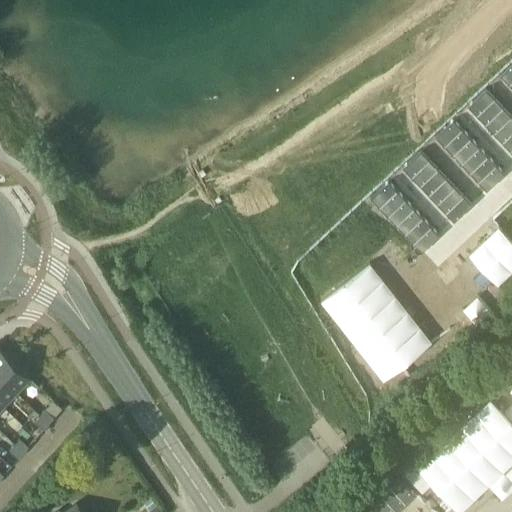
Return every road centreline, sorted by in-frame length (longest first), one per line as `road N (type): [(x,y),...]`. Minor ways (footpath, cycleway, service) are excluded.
road 1 (tertiary): [(209,511),(92,335)]
road 2 (tertiary): [(92,335),(66,278),(13,247)]
